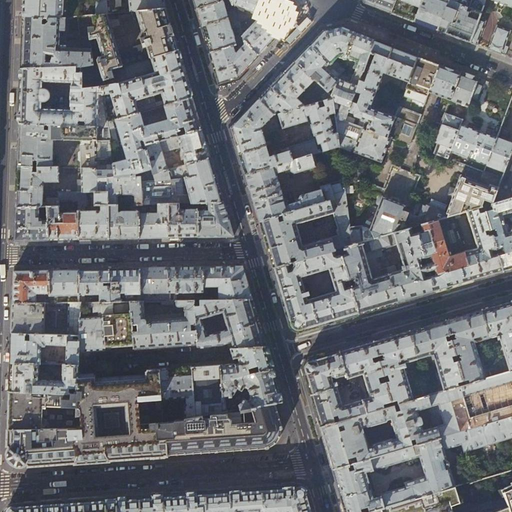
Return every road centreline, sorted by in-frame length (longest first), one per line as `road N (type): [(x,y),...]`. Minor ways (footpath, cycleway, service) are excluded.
road 1 (residential): [(0,485),(314,462)]
road 2 (residential): [(252,249),(0,255)]
road 3 (residential): [(9,0),(0,245)]
road 4 (tertiary): [(314,462),(252,249)]
road 5 (residential): [(511,73),(326,4)]
road 6 (residential): [(212,113),(231,104),(326,4)]
road 7 (tertiary): [(252,249),(212,113)]
